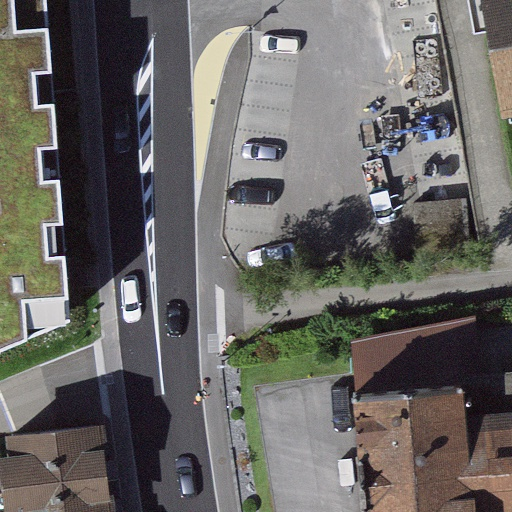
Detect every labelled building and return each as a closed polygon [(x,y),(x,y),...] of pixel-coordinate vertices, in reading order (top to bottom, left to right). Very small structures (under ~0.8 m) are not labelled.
[(0,0),(0,354),(83,329),(60,0),(0,0)] [(511,0),(483,0),(502,103),(511,100),(511,0)] [(422,204),(424,239),(472,237),(471,201),(422,204)] [(511,511),(511,376),(343,390),(352,511),(511,511)] [(110,511),(102,422),(0,431),(0,501),(1,511),(110,511)]
